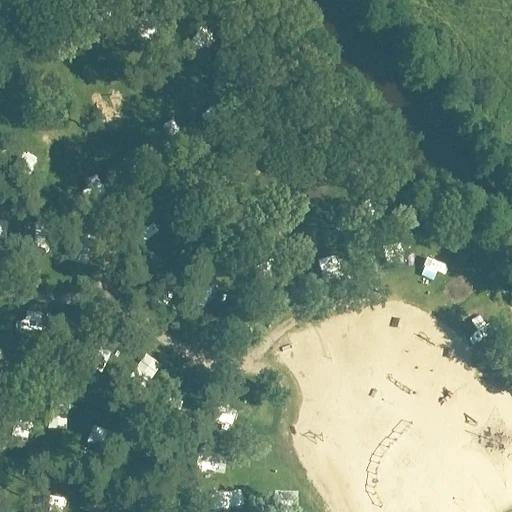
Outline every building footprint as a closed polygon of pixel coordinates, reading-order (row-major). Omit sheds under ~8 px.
[(311,185),(312,198),(332,197),(331,184),(311,185)] [(314,241),(312,223),(299,225),(301,243),(314,241)] [(33,239),(32,274),(48,274),(49,263),(54,263),(55,239),(33,239)] [(324,274),(339,274),(340,245),(324,245),(324,274)] [(435,273),(443,253),(422,245),(414,264),(435,273)] [(207,278),(213,297),(229,292),(222,273),(207,278)] [(0,362),(6,364),(9,353),(0,350),(0,362)] [(221,388),(216,410),(244,416),(249,395),(221,388)] [(51,419),(76,417),(75,403),(50,405),(51,419)] [(214,445),(194,443),(192,465),(212,468),(214,445)] [(213,483),(213,497),(236,497),(236,484),(213,483)] [(63,511),(62,493),(48,494),(49,511),(63,511)] [(77,511),(98,511),(99,499),(78,498),(77,511)]
